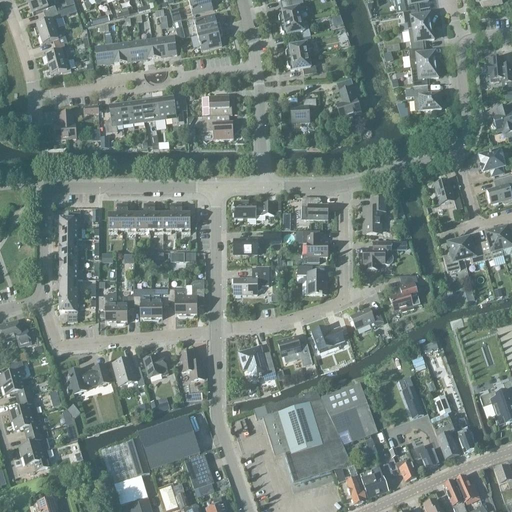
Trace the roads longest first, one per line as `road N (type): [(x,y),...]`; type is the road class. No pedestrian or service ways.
road 1 (residential): [(39,299),(51,188),(216,186)]
road 2 (residential): [(31,97),(97,88),(118,94),(256,66)]
road 3 (residential): [(217,329),(61,345),(39,299)]
road 4 (residential): [(249,511),(218,414),(217,329)]
road 5 (tertiary): [(370,511),(511,449)]
road 6 (residential): [(217,329),(216,186)]
road 7 (residential): [(342,298),(271,323),(217,329)]
road 8 (residential): [(264,187),(256,66)]
